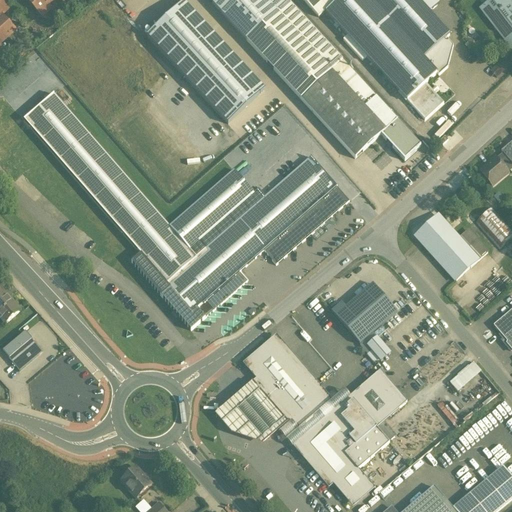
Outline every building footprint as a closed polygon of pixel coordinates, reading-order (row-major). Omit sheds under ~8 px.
[(10,10),(0,0),(0,53),(1,53),(1,45),(16,31),(2,17),(10,10)] [(26,0),(41,17),(50,9),(46,5),(52,0),(26,0)] [(342,62),(286,0),(214,0),(212,2),(300,100),(342,62)] [(301,0),(318,18),(325,12),(325,13),(339,0),(301,0)] [(423,60),(368,0),(339,0),(325,13),(407,102),(426,85),(436,75),(437,75),(423,60)] [(449,36),(415,0),(368,0),(423,60),(446,39),(449,36)] [(511,7),(506,0),(496,8),(491,1),(480,10),(511,51),(511,7)] [(265,92),(185,4),(148,38),(228,126),(265,92)] [(446,39),(423,60),(437,75),(436,75),(438,77),(447,69),(453,47),(446,39)] [(481,40),(472,49),(477,55),(486,46),(481,40)] [(362,62),(348,47),(344,51),(358,66),(362,62)] [(396,122),(342,62),(300,100),(355,160),(396,122)] [(502,62),(491,73),(496,79),(508,67),(502,62)] [(407,102),(424,122),(443,104),(426,85),(407,102)] [(253,193),(234,170),(169,226),(110,158),(102,149),(54,93),(22,121),(125,239),(116,246),(174,312),(171,315),(176,321),(179,318),(191,331),(247,283),(239,274),(264,253),(276,267),(349,203),(336,188),(337,188),(336,186),(335,187),(310,158),(265,197),(258,189),(253,193)] [(511,142),(501,152),(511,165),(511,142)] [(107,144),(102,149),(110,158),(115,154),(107,144)] [(495,159),(479,173),(492,188),(508,174),(506,172),(511,167),(511,165),(502,154),(496,160),(495,159)] [(511,230),(495,209),(478,222),(500,251),(511,241),(511,230)] [(479,262),(437,216),(414,237),(456,283),(479,262)] [(334,319),(358,346),(395,314),(371,287),(334,319)] [(20,312),(0,289),(0,319),(5,326),(20,312)] [(511,311),(493,327),(507,343),(506,345),(511,352),(511,311)] [(287,424),(288,425),(290,423),(297,431),(332,401),(276,336),(242,365),(255,380),(252,383),(287,424)] [(26,338),(5,356),(21,374),(41,356),(26,338)] [(380,364),(391,354),(377,339),(366,348),(380,364)] [(452,383),(461,393),(485,370),(476,361),(452,383)] [(380,373),(350,399),(375,429),(406,403),(380,373)] [(287,424),(252,383),(214,416),(231,435),(262,446),(287,424)] [(350,399),(292,448),(328,491),(334,486),(352,507),(373,490),(357,471),(388,444),(375,429),(350,399)] [(511,479),(503,468),(452,510),(453,511),(497,511),(511,500),(511,479)] [(152,487),(135,469),(120,482),(136,500),(152,487)] [(453,511),(452,510),(433,488),(405,511),(394,511),(392,509),(389,511),(453,511)]
